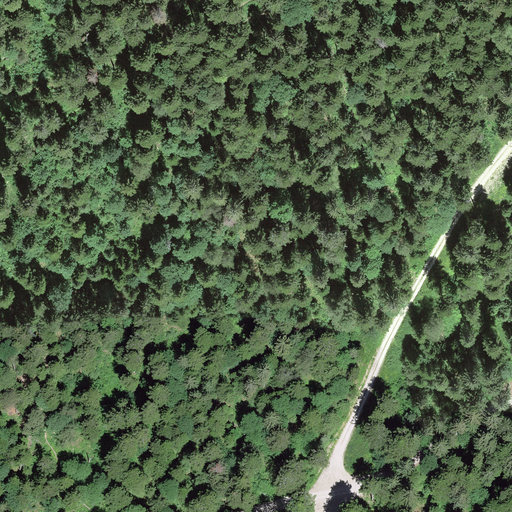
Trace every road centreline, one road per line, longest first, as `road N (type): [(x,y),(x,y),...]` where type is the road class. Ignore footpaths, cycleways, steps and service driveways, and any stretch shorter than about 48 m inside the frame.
road 1 (track): [(511,143),(464,204),(401,312),(318,511)]
road 2 (track): [(0,143),(256,0)]
road 3 (track): [(146,65),(19,0)]
road 4 (track): [(259,511),(396,472)]
road 5 (unclassified): [(511,400),(396,472)]
